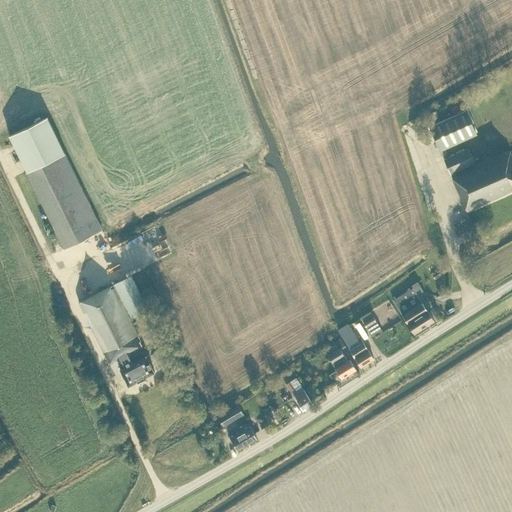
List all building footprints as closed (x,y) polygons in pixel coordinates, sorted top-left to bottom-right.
[(439,151),(440,151),(476,134),(465,110),(429,127),(439,151)] [(101,229),(64,153),(46,117),(9,135),(64,248),(101,229)] [(511,158),(508,150),(456,174),(455,172),(474,163),(468,149),(444,160),(450,174),(452,173),(453,175),(451,176),(466,211),(511,190),(511,158)] [(118,293),(128,311),(131,318),(148,309),(131,276),(114,284),(115,287),(113,288),(112,285),(78,302),(108,363),(116,359),(121,369),(119,369),(128,385),(137,380),(138,382),(145,378),(144,377),(154,372),(145,356),(140,347),(141,346),(139,342),(140,342),(116,294),(118,293)] [(414,334),(434,321),(413,289),(394,300),(396,304),(395,305),(414,334)] [(370,311),(360,318),(363,323),(373,317),(370,311)] [(373,317),(363,323),(366,327),(366,328),(376,321),(373,317)] [(376,321),(366,328),(372,336),(378,332),(382,330),(376,321)] [(358,342),(350,330),(351,329),(348,325),(338,332),(360,367),(373,359),(361,340),(358,342)] [(341,379),(355,370),(349,360),(347,361),(340,350),(346,346),(341,337),(334,341),(339,349),(327,356),(335,369),(341,379)] [(291,381),(285,385),(290,392),(296,388),(300,385),(296,378),(291,381)] [(312,404),(313,404),(306,393),(305,394),(303,390),(294,396),(296,400),(303,410),(312,404)] [(223,426),(243,414),(238,406),(218,417),(223,426)] [(236,451),(256,439),(248,424),(237,430),(236,428),(233,429),(235,431),(228,436),(236,451)]
